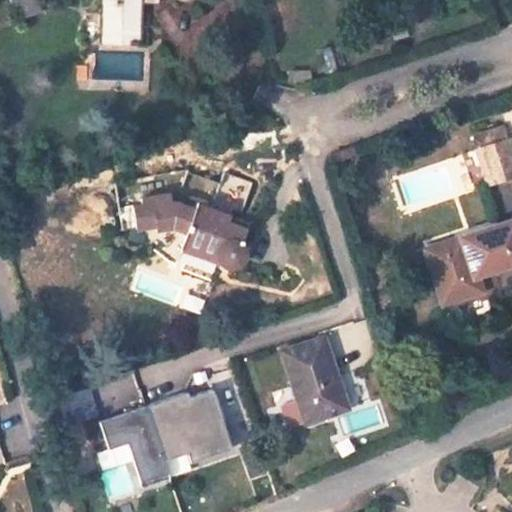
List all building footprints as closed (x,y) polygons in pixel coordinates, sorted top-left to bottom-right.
[(37,0),(11,0),(19,20),(42,12),(37,0)] [(109,11),(107,39),(131,41),(134,0),(96,0),(96,9),(109,11)] [(96,9),(95,38),(107,39),(109,11),(96,9)] [(511,134),(511,124),(510,120),(482,129),(487,143),(511,134)] [(511,134),(487,143),(482,145),(494,180),(511,173),(511,134)] [(236,251),(234,248),(244,224),(228,217),(226,212),(211,206),(204,207),(196,205),(189,202),(187,203),(175,198),(174,199),(167,199),(164,191),(137,195),(137,201),(127,204),(130,222),(150,219),(152,227),(215,252),(223,261),(227,263),(231,262),(235,259),(236,256),(236,251)] [(196,205),(204,207),(211,206),(194,198),(189,202),(196,205)] [(511,238),(506,220),(422,247),(438,300),(475,289),(471,274),(511,260),(511,238)] [(388,267),(383,249),(357,257),(363,275),(388,267)] [(397,295),(388,267),(363,275),(372,303),(397,295)] [(318,335),(275,349),(292,405),(299,404),(305,422),(343,410),(318,335)] [(101,407),(138,402),(135,380),(98,385),(101,407)] [(214,389),(99,418),(107,451),(97,454),(109,497),(136,490),(134,484),(232,459),(214,389)]
